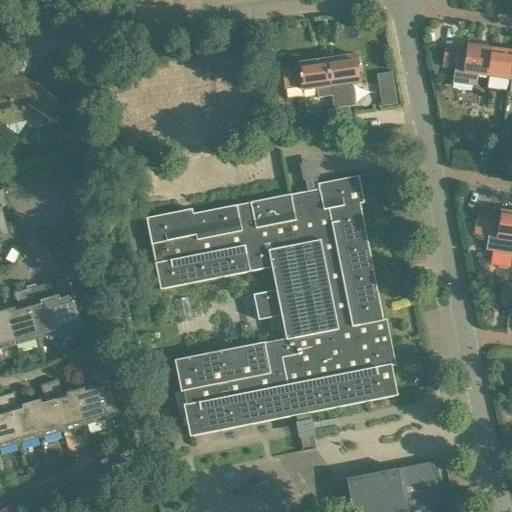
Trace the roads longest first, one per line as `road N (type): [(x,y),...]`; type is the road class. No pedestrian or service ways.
road 1 (residential): [(0,49),(344,0)]
road 2 (residential): [(432,172),(399,0)]
road 3 (residential): [(496,498),(465,332)]
road 4 (residential): [(465,332),(432,172)]
road 5 (residential): [(0,506),(26,488),(143,455)]
